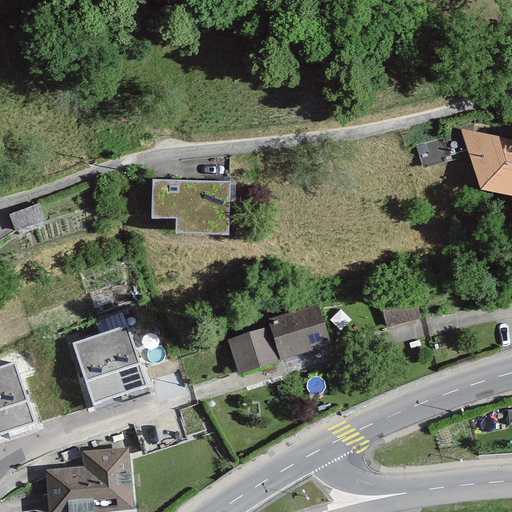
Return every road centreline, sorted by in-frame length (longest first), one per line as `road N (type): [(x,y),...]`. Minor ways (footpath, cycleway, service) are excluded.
road 1 (residential): [(511,100),(151,153),(5,201)]
road 2 (tertiary): [(511,372),(299,460)]
road 3 (tertiary): [(511,481),(341,491),(299,460)]
